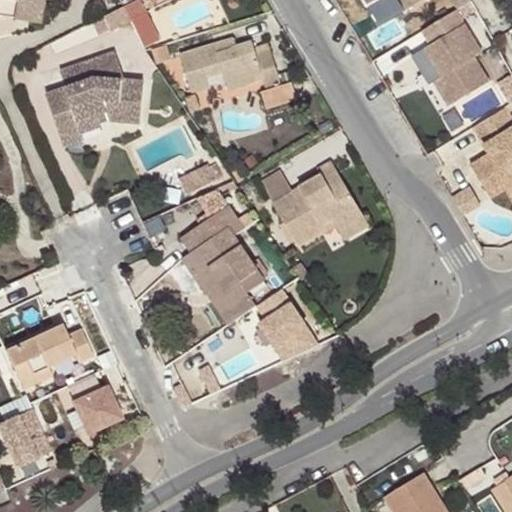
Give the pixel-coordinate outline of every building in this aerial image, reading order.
[(0,0),(0,16),(42,23),(46,0),(49,0),(51,0),(0,0)] [(104,33),(133,20),(146,48),(165,39),(147,0),(135,0),(97,17),(104,33)] [(406,0),(412,8),(426,0),(406,0)] [(460,10),(426,31),(435,45),(429,49),(445,76),(437,81),(453,107),(493,82),(478,58),(486,52),(460,10)] [(236,38),(217,44),(219,52),(238,47),(236,38)] [(219,52),(217,44),(181,56),(193,91),(210,85),(209,78),(226,73),(230,90),(266,79),(269,89),(262,92),(268,108),(298,98),(293,81),(284,84),(272,47),(257,52),(254,42),(238,47),(219,52)] [(175,58),(171,43),(156,47),(160,63),(175,58)] [(48,98),(63,139),(81,132),(83,136),(101,129),(101,126),(110,123),(142,125),(145,84),(126,83),(116,54),(61,74),(68,90),(48,98)] [(198,94),(188,98),(193,113),(203,109),(198,94)] [(511,108),(511,107),(478,127),(494,153),(476,165),(490,189),(511,175),(511,108)] [(81,132),(63,139),(66,147),(84,142),(83,136),(81,132)] [(220,158),(181,176),(188,192),(227,174),(220,158)] [(302,247),(328,232),(324,227),(334,221),(338,227),(342,233),(366,218),(334,163),(320,171),(324,178),(276,205),(302,247)] [(511,175),(490,189),(495,197),(511,188),(511,190),(511,175)] [(188,263),(210,295),(224,286),(232,298),(226,300),(242,326),(264,312),(255,297),(271,285),(268,280),(257,265),(240,238),(248,233),(232,209),(187,239),(198,256),(188,263)] [(372,226),(366,218),(342,233),(347,242),(372,226)] [(324,227),(328,232),(338,227),(334,221),(324,227)] [(265,261),(257,265),(268,280),(275,275),(265,261)] [(224,286),(210,295),(239,338),(268,319),(264,312),(242,326),(226,300),(232,298),(224,286)] [(11,363),(26,393),(54,380),(81,369),(85,376),(98,370),(86,342),(72,348),(67,337),(11,363)] [(110,391),(78,406),(92,438),(125,423),(110,391)] [(35,415),(0,430),(0,438),(16,475),(54,458),(35,415)] [(442,511),(430,492),(434,489),(425,474),(386,499),(393,511),(448,511),(447,509),(442,511)] [(511,511),(511,481),(511,483),(498,491),(509,511),(511,511)] [(442,511),(447,509),(434,489),(430,492),(442,511)]
